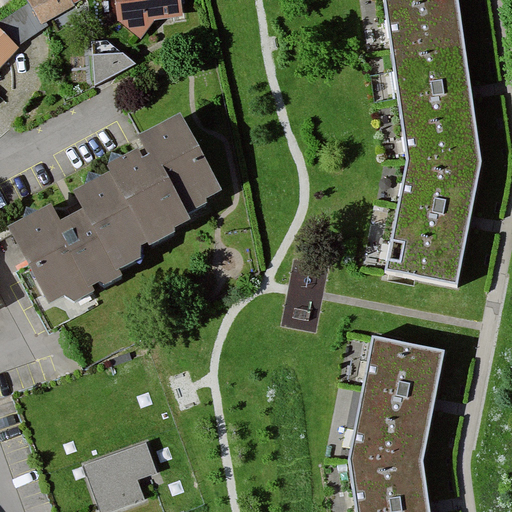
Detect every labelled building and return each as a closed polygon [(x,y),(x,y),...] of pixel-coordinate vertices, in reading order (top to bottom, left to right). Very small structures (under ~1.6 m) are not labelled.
[(0,74),(17,54),(14,51),(45,35),(41,30),(91,1),(90,0),(35,0),(24,7),(26,11),(0,27),(0,74)] [(114,0),(116,25),(135,37),(150,23),(182,21),(180,0),(114,0)] [(378,0),(403,163),(380,274),(456,290),(481,167),(456,0),(378,0)] [(121,59),(90,63),(91,97),(133,73),(121,59)] [(55,232),(47,215),(33,222),(21,217),(18,230),(2,238),(43,315),(64,304),(68,312),(118,286),(114,280),(142,265),(138,257),(186,231),(180,221),(219,201),(178,122),(134,145),(144,164),(135,168),(131,161),(117,168),(105,164),(102,176),(100,177),(103,184),(96,188),(83,182),(81,196),(66,204),(76,221),(55,232)] [(425,511),(420,470),(443,359),(367,343),(341,467),(347,511),(425,511)] [(82,464),(100,511),(105,511),(146,497),(139,477),(158,470),(147,440),(82,464)]
